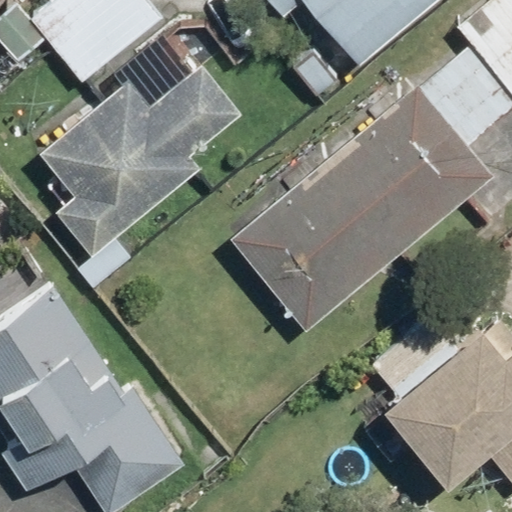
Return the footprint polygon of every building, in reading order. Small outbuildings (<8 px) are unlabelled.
[(33,14),(21,0),(18,0),(0,15),(0,36),(19,59),(50,34),(48,32),(33,14)] [(155,0),(45,0),(31,11),(83,75),(164,11),(155,0)] [(307,323),(494,170),(469,139),(511,104),(511,0),(481,0),(456,21),(470,38),(424,76),(421,72),(229,229),(307,323)] [(427,0),(280,0),(284,5),(290,0),(312,0),(358,56),(427,0)] [(129,71),(40,143),(74,185),(56,200),(64,210),(60,213),(73,229),(77,226),(95,248),(203,160),(193,148),(244,106),(203,56),(151,98),(129,71)] [(55,279),(0,314),(0,405),(19,435),(3,446),(27,483),(72,454),(109,511),(189,460),(137,380),(126,387),(55,279)] [(395,385),(384,394),(447,474),(486,443),(511,475),(511,332),(498,333),(482,314),(456,336),(432,306),(371,356),(395,385)]
